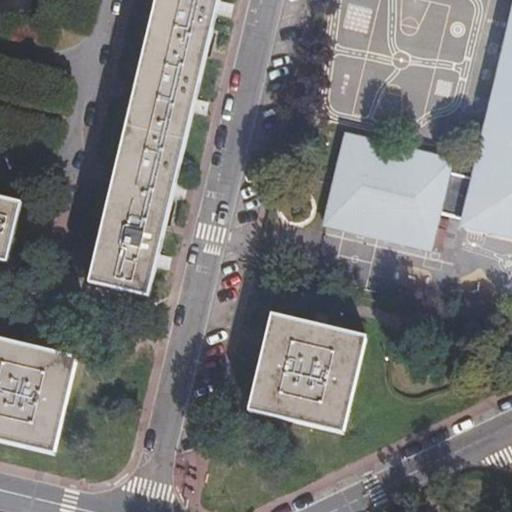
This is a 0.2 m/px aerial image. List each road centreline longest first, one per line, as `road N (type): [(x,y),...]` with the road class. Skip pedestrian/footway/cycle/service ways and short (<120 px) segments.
road 1 (residential): [(150,511),(271,0)]
road 2 (residential): [(499,433),(332,510)]
road 3 (unclassified): [(0,153),(65,161),(90,69)]
